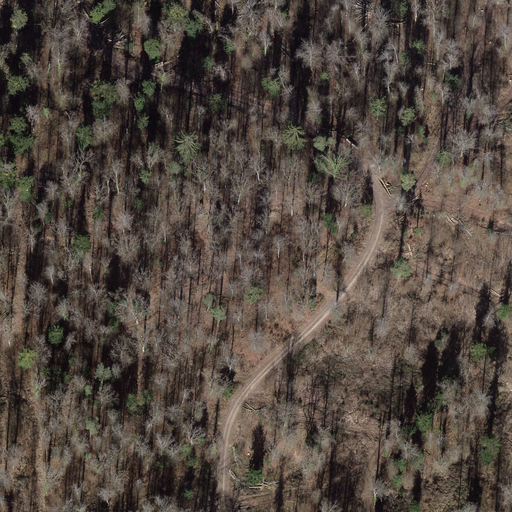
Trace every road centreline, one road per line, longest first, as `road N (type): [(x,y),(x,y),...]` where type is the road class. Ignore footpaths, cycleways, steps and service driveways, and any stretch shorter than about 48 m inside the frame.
road 1 (track): [(222,511),(222,453),(242,395),(354,274),(379,229),(382,198),(366,168),(287,115),(133,70),(102,47),(74,0)]
road 2 (track): [(511,296),(461,344),(372,461),(369,511)]
